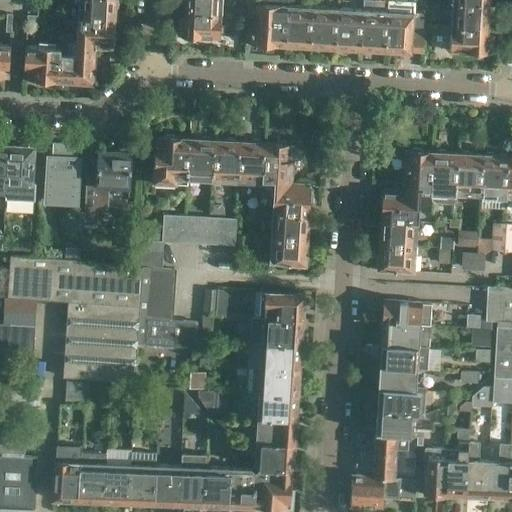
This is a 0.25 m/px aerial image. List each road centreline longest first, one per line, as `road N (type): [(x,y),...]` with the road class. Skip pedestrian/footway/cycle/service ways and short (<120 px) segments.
road 1 (residential): [(333,511),(354,87)]
road 2 (residential): [(152,78),(354,87)]
road 3 (residential): [(0,115),(105,119),(152,78)]
road 4 (residential): [(354,87),(511,93)]
